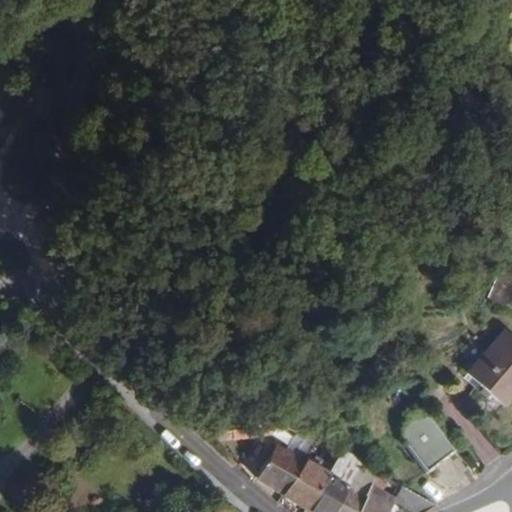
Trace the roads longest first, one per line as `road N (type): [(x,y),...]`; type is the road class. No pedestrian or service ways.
road 1 (residential): [(45,240),(100,347),(271,511)]
road 2 (track): [(100,0),(45,240)]
